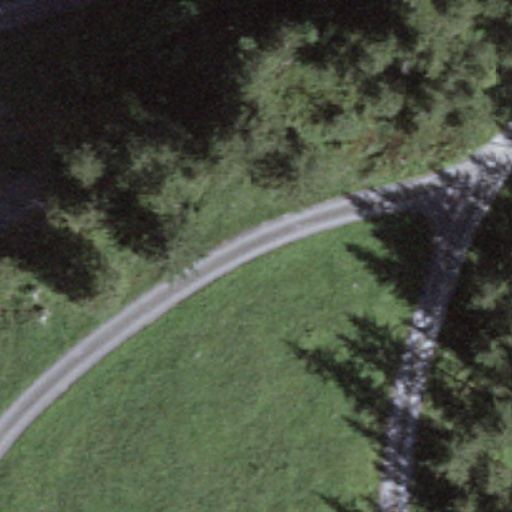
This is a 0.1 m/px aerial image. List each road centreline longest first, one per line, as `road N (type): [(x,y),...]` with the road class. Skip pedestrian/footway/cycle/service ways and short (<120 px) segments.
road 1 (track): [(0,435),(57,376),(191,276),(305,221),(449,184),(494,161),(511,140)]
road 2 (track): [(449,184),(450,243),(409,378),(392,511)]
